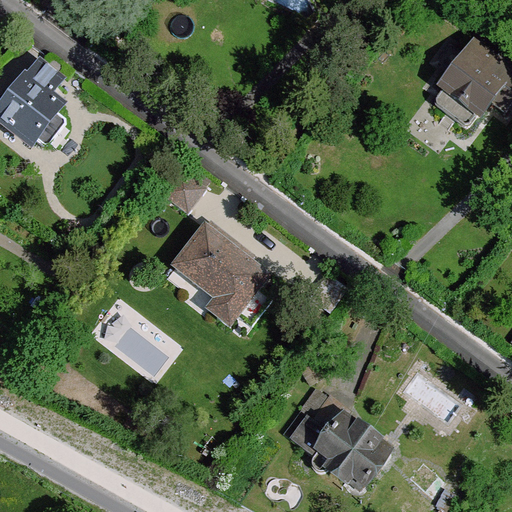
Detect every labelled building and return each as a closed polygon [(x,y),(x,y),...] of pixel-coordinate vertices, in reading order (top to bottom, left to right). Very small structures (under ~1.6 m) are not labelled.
[(111,8),(100,0),(80,0),(70,14),(94,31),(111,8)] [(491,3),(487,0),(456,0),(445,15),(469,34),(491,3)] [(0,53),(14,34),(0,23),(0,53)] [(475,51),(444,90),(447,92),(479,116),(481,118),(492,104),(511,80),(498,69),(475,51)] [(511,80),(492,104),(506,114),(511,106),(511,72),(502,64),(498,69),(511,80)] [(41,69),(0,119),(0,122),(32,148),(36,142),(56,117),(60,111),(48,102),(62,85),(41,69)] [(470,128),(479,116),(447,92),(437,104),(438,109),(465,129),(470,128)] [(65,124),(56,117),(36,142),(46,149),(50,148),(66,128),(65,124)] [(208,192),(181,172),(163,197),(190,216),(208,192)] [(211,226),(177,271),(219,303),(211,313),(231,329),(239,319),(260,292),(268,280),(230,251),(235,245),(211,226)] [(273,303),(260,292),(239,319),(253,330),(273,303)] [(332,401),(315,424),(332,437),(345,420),(351,414),(332,401)] [(391,454),(345,420),(332,437),(315,424),(310,420),(292,442),(315,459),(313,467),(317,474),(324,475),(330,471),(349,486),(356,477),(367,485),(391,454)]
